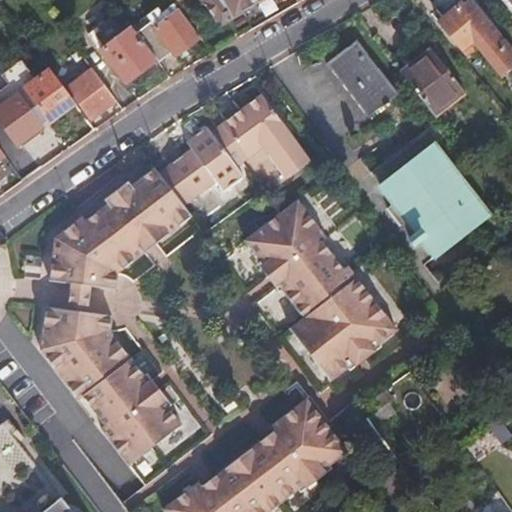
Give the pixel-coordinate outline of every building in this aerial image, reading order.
[(241,9),(258,0),(200,0),(220,25),(244,13),(241,9)] [(458,5),(439,22),(466,54),(476,46),(498,72),(499,71),(502,74),(505,72),(506,73),(511,67),(511,47),(493,25),(496,23),(476,0),(468,0),(460,7),(458,5)] [(157,61),(159,64),(172,53),(175,57),(200,38),(176,6),(170,10),(173,14),(156,27),(153,24),(145,30),(138,36),(157,61)] [(131,28),(88,61),(93,69),(105,84),(119,74),(126,84),(157,61),(138,36),(131,28)] [(397,95),(356,41),(321,68),(361,122),(397,95)] [(431,52),(402,75),(433,115),(462,91),(431,52)] [(0,72),(0,91),(8,85),(1,76),(19,63),(17,60),(0,72)] [(74,103),(50,71),(36,81),(21,61),(19,63),(1,76),(8,85),(0,91),(0,117),(6,126),(5,128),(19,146),(21,145),(22,146),(42,131),(40,128),(42,127),(40,123),(48,117),(50,120),(74,103)] [(92,118),(116,99),(105,84),(93,69),(69,87),(92,118)] [(243,153),(247,159),(250,157),(262,147),(286,179),(310,160),(259,96),(242,109),(225,123),(222,126),(223,128),(243,153)] [(237,158),(241,164),(247,159),(243,153),(223,128),(222,126),(216,131),(217,132),(237,158)] [(242,176),(236,169),(232,163),(212,137),(210,135),(204,127),(203,128),(202,129),(188,139),(197,151),(192,156),(188,150),(170,164),(195,196),(212,182),(215,181),(223,190),(239,178),(242,176)] [(358,181),(381,211),(396,230),(422,265),(488,214),(424,130),(358,181)] [(236,169),(241,164),(237,158),(217,132),(216,131),(210,135),(212,137),(232,163),(236,169)] [(197,151),(188,139),(183,143),(188,150),(192,156),(197,151)] [(158,174),(183,206),(189,201),(195,196),(170,164),(164,169),(158,174)] [(166,234),(190,215),(183,206),(158,174),(153,168),(131,187),(125,180),(105,197),(108,201),(84,220),(80,214),(55,233),(52,235),(46,277),(74,282),(75,276),(87,278),(90,279),(90,282),(90,283),(89,285),(91,285),(93,285),(112,289),(115,270),(143,251),(140,246),(148,239),(162,229),(166,234)] [(297,203),(289,210),(272,223),(254,238),(244,245),(263,269),(267,265),(276,276),(290,294),(284,300),(302,323),(288,334),(329,387),(348,372),(343,365),(346,363),(354,357),(355,356),(364,350),(367,347),(372,353),(379,347),(386,342),(395,335),(345,271),(343,273),(320,243),(325,239),(297,203)] [(396,230),(381,211),(375,217),(389,235),(396,230)] [(40,318),(37,332),(34,350),(73,398),(77,396),(99,423),(93,429),(123,467),(175,426),(157,402),(152,406),(142,393),(138,388),(144,383),(104,332),(107,316),(84,312),(83,318),(69,315),(69,309),(52,306),(42,305),(40,318)] [(511,380),(497,392),(508,406),(511,411),(511,380)] [(0,390),(0,411),(2,413),(11,405),(0,390)] [(321,474),(343,456),(302,404),(267,432),(274,441),(259,454),(253,447),(212,480),(217,486),(202,497),(195,488),(163,511),(271,511),(302,489),(304,492),(323,477),(321,474)] [(511,434),(503,422),(468,445),(478,460),(511,437),(511,434)] [(411,482),(400,468),(377,488),(387,502),(411,482)] [(69,511),(57,497),(38,511),(69,511)]
